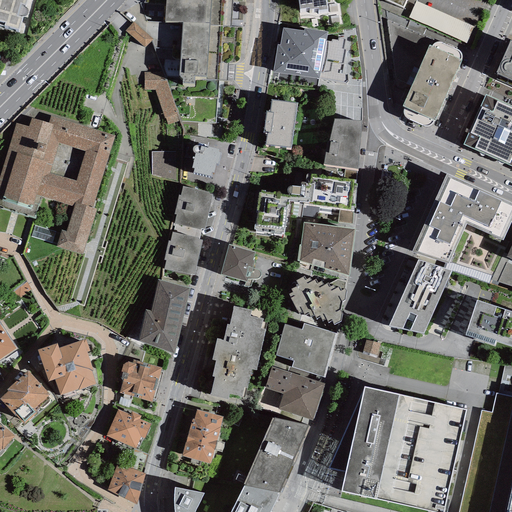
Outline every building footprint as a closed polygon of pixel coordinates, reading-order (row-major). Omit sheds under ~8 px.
[(27,0),(0,0),(0,26),(19,31),(27,0)] [(165,0),(164,22),(182,23),(179,75),(182,79),(182,83),(194,83),(195,75),(216,76),(220,0),(165,0)] [(473,26),(416,1),(409,17),(465,43),(473,26)] [(433,39),(388,19),(396,78),(410,85),(403,102),(405,103),(404,106),(403,108),(403,112),(404,115),(406,117),(423,124),(426,124),(429,124),(431,123),(432,121),(434,119),(434,117),(462,56),(431,42),(433,39)] [(292,25),(282,22),(270,71),(346,82),(347,79),(347,73),(342,72),(346,47),(344,47),(345,38),(341,36),(338,36),(338,39),(331,38),(331,35),(327,35),(329,27),(293,21),(292,25)] [(152,40),(133,22),(125,31),(145,48),(152,40)] [(511,36),(511,37),(510,36),(496,68),(497,69),(496,70),(511,77),(511,36)] [(162,71),(144,72),(144,90),(155,90),(164,118),(165,118),(168,125),(179,121),(162,71)] [(511,106),(486,95),(463,145),(511,166),(511,106)] [(296,99),(272,97),(271,110),(266,109),(264,128),(267,128),(266,140),(291,143),(296,99)] [(337,115),(334,116),(329,138),(327,138),(324,161),(357,164),(361,116),(337,115)] [(93,208),(115,136),(51,116),(48,123),(58,126),(37,194),(41,196),(74,206),(66,231),(62,230),(57,246),(83,254),(96,209),(93,208)] [(0,206),(34,217),(41,196),(37,194),(58,126),(48,123),(32,118),(29,127),(16,123),(0,174),(0,206)] [(194,153),(195,153),(192,168),(194,168),(193,172),(211,177),(212,172),(214,173),(216,164),(218,164),(221,152),(219,152),(219,149),(208,147),(207,148),(201,146),(200,146),(198,145),(196,145),(194,146),(193,147),(192,148),(192,149),(192,150),(193,152),(194,153)] [(176,151),(152,151),(152,175),(175,181),(176,151)] [(358,176),(306,170),(305,179),(301,178),(300,182),(292,182),(290,182),(288,183),(287,185),(288,188),(289,189),(289,191),(259,188),(254,226),(284,230),(288,196),(304,197),(304,200),(354,206),(358,176)] [(466,224),(503,240),(511,219),(511,203),(446,174),(412,252),(448,263),(449,262),(466,224)] [(202,229),(204,229),(213,194),(209,193),(209,192),(183,186),(181,196),(178,195),(174,214),(176,215),(174,224),(175,224),(201,230),(201,228),(202,229)] [(354,226),(304,220),(298,259),(349,272),(354,226)] [(201,230),(175,224),(173,232),(198,238),(198,239),(199,239),(202,229),(201,228),(201,230)] [(190,274),(194,275),(202,240),(199,239),(198,239),(198,238),(173,232),(172,232),(170,241),(168,241),(163,260),(166,261),(164,269),(190,275),(190,274)] [(246,282),(247,279),(251,279),(254,279),(256,279),(258,278),(260,277),(261,275),(261,273),(260,271),(258,269),(253,268),(255,261),(252,260),(255,252),(229,244),(220,274),(246,282)] [(446,269),(418,260),(389,326),(424,334),(450,274),(452,271),(446,269)] [(492,275),(449,262),(448,263),(446,269),(452,271),(488,283),(492,275)] [(511,265),(506,263),(497,282),(511,286),(511,265)] [(304,272),(296,276),(298,281),(290,285),(292,289),(289,290),(299,309),(302,306),(305,311),(308,309),(310,312),(314,311),(316,314),(321,312),(322,316),(326,314),(328,318),(332,316),(334,320),(341,317),(343,309),(341,307),(343,297),(345,297),(347,286),(346,283),(341,285),(340,282),(336,284),(334,280),(330,282),(328,279),(324,281),(321,277),(318,279),(316,275),(312,277),(310,274),(306,276),(304,272)] [(189,289),(157,280),(151,311),(145,310),(138,341),(174,355),(189,289)] [(511,312),(476,301),(465,335),(494,345),(495,341),(511,345),(511,312)] [(216,339),(214,349),(258,359),(265,329),(261,328),(263,319),(250,316),(252,311),(234,307),(230,325),(227,324),(223,340),(216,339)] [(0,322),(0,360),(18,348),(0,322)] [(337,332),(303,322),(301,328),(284,322),(275,353),(294,358),(292,365),(324,375),(337,332)] [(57,344),(38,350),(48,381),(54,379),(60,396),(95,384),(91,372),(93,371),(86,352),(90,351),(86,339),(83,341),(58,349),(57,344)] [(378,354),(381,343),(366,339),(362,350),(378,354)] [(258,359),(214,349),(212,360),(216,361),(212,377),(215,378),(210,395),(228,399),(229,393),(242,396),(244,388),(247,388),(251,369),(256,370),(258,359)] [(132,363),(128,362),(122,364),(120,375),(123,379),(119,393),(123,394),(122,398),(131,400),(132,396),(136,397),(145,363),(133,360),(132,363)] [(161,368),(145,363),(136,397),(151,402),(152,399),(155,400),(163,373),(160,372),(161,368)] [(324,382),(271,366),(265,386),(282,392),(277,407),(312,419),(324,382)] [(8,391),(0,398),(0,399),(15,416),(16,415),(24,425),(37,413),(36,411),(50,399),(48,396),(49,395),(28,370),(6,390),(8,391)] [(445,511),(468,409),(365,387),(328,467),(347,471),(343,491),(438,511),(445,511)] [(511,511),(511,397),(496,394),(492,413),(482,410),(458,511),(511,511)] [(130,414),(117,409),(106,436),(136,448),(140,437),(144,439),(151,424),(140,419),(141,416),(131,412),(130,414)] [(223,417),(197,410),(194,419),(192,419),(182,456),(210,464),(220,427),(223,417)] [(308,426),(274,418),(272,418),(242,485),(244,485),(278,493),(280,493),(310,427),(308,426)] [(1,427),(0,425),(0,450),(1,449),(3,450),(15,436),(2,426),(1,427)] [(145,474),(117,464),(108,490),(137,504),(145,474)] [(270,511),(279,495),(277,494),(278,493),(244,485),(230,511),(270,511)] [(194,511),(204,493),(175,487),(174,496),(174,504),(174,511),(194,511)]
